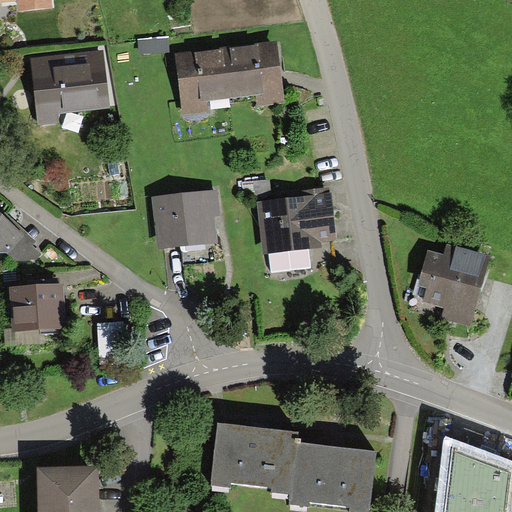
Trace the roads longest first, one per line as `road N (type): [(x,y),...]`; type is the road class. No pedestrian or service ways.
road 1 (residential): [(0,443),(45,436),(202,373),(253,362),(316,359),(374,369)]
road 2 (residential): [(374,369),(383,324),(356,170),(311,0)]
road 3 (residential): [(374,369),(511,421)]
